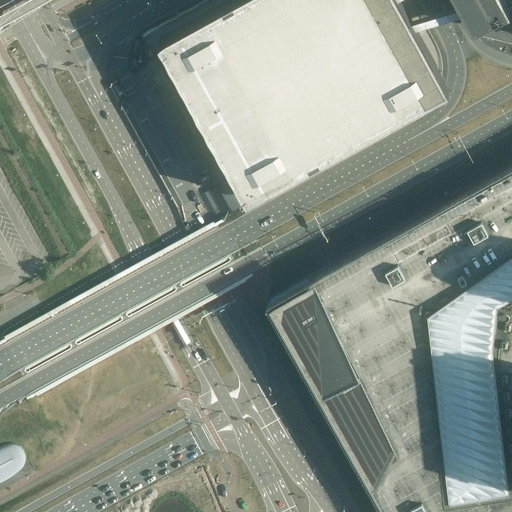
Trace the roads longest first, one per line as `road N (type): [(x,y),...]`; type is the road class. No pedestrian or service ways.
road 1 (secondary): [(0,402),(511,118)]
road 2 (primary): [(385,152),(0,366)]
road 3 (primary): [(41,64),(225,402)]
road 4 (primary): [(257,396),(109,117)]
road 5 (primary): [(225,402),(24,511)]
road 6 (primary): [(74,511),(236,421)]
road 7 (primary): [(431,7),(454,51),(452,91),(437,114),(385,152)]
road 8 (secondary): [(511,91),(385,152)]
